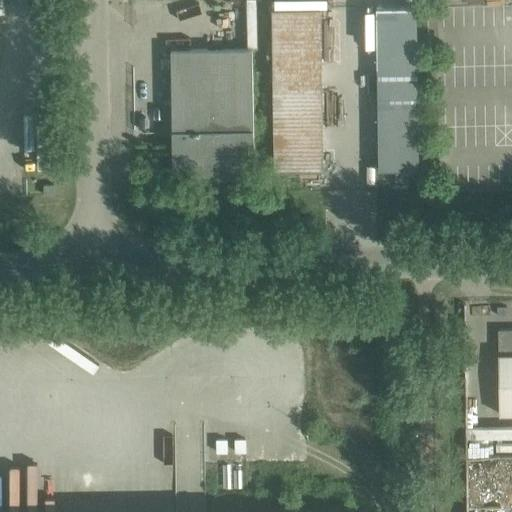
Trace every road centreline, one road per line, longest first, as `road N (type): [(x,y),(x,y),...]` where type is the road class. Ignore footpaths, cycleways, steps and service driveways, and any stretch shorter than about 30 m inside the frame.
road 1 (unclassified): [(511,261),(104,261)]
road 2 (unknown): [(332,0),(339,261)]
road 3 (unclassified): [(104,261),(101,0)]
road 4 (unknown): [(0,128),(20,91),(38,0)]
